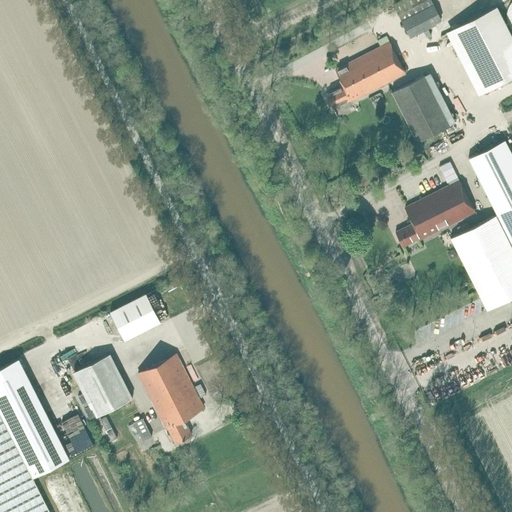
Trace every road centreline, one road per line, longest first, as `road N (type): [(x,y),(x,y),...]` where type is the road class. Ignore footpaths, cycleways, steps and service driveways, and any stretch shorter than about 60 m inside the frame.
road 1 (unclassified): [(324,511),(65,0)]
road 2 (unclassified): [(463,511),(204,0)]
